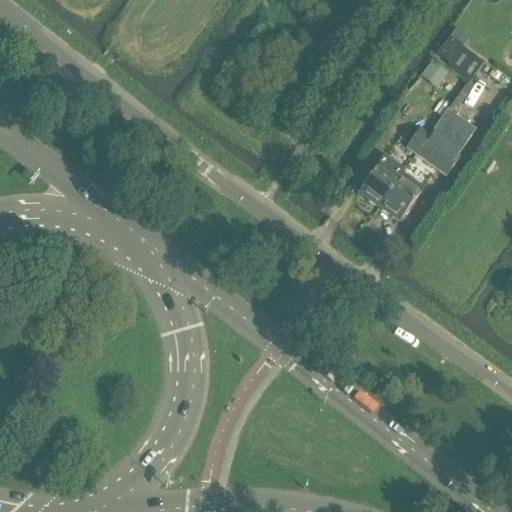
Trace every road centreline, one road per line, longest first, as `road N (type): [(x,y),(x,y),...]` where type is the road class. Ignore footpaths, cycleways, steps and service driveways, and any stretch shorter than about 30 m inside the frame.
road 1 (unclassified): [(511,390),(203,168),(0,5)]
road 2 (trunk): [(488,511),(209,292),(145,252)]
road 3 (trunk): [(98,510),(161,451),(184,384),(183,330),(145,252)]
road 4 (trunk): [(98,510),(242,505),(307,511)]
road 5 (trunk): [(120,231),(0,122)]
road 6 (unknown): [(263,125),(351,0)]
road 7 (trunk): [(120,231),(61,218),(0,222)]
